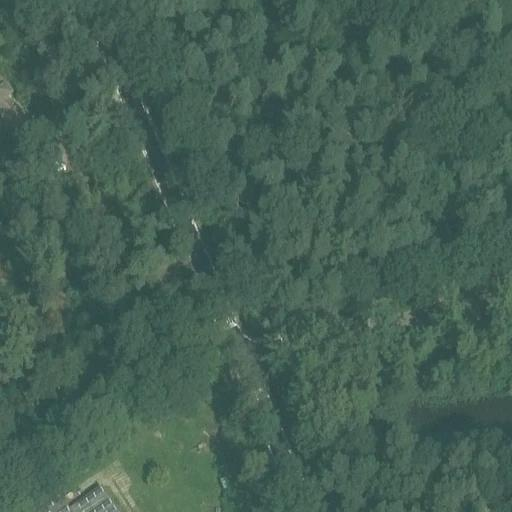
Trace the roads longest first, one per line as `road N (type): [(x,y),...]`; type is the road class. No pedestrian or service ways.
road 1 (unclassified): [(238,361),(110,73),(60,0)]
road 2 (unclassified): [(511,300),(238,361)]
road 3 (unclassified): [(301,511),(238,361)]
